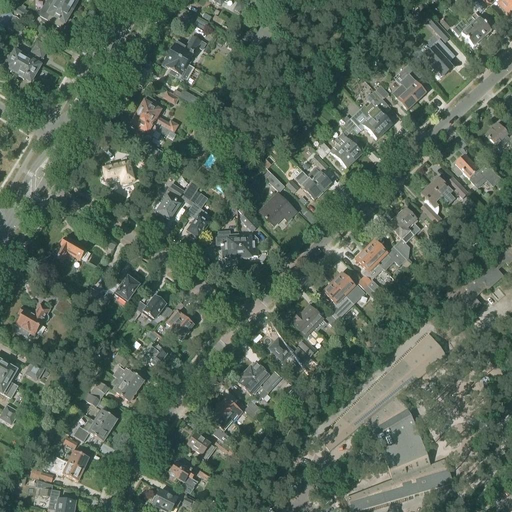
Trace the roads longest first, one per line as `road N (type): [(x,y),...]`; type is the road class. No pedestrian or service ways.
road 1 (residential): [(243,315),(511,61)]
road 2 (residential): [(113,511),(156,420),(243,315)]
road 3 (residential): [(243,315),(52,186)]
road 4 (residential): [(81,132),(158,0)]
road 5 (residential): [(119,0),(43,132)]
road 6 (tertiary): [(64,128),(139,0)]
